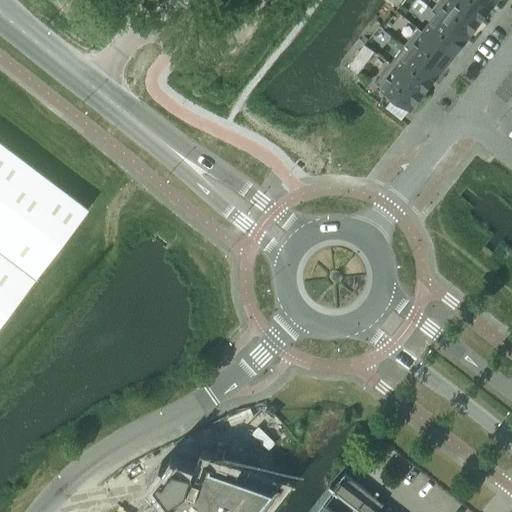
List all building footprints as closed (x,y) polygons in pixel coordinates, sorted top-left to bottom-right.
[(438,0),(431,10),(437,15),(438,14),(466,37),(480,19),(456,0),(438,0)] [(456,0),(480,19),(495,1),(492,0),(456,0)] [(437,15),(423,32),(452,55),(466,37),(438,14),(437,15)] [(418,28),(404,45),(410,49),(409,50),(438,73),(452,55),(423,32),(418,28)] [(374,52),(365,44),(357,54),(367,61),(374,52)] [(404,45),(390,64),(424,91),(438,73),(409,50),(410,49),(404,45)] [(390,64),(375,82),(382,88),(380,91),(390,100),(393,97),(409,109),(424,91),(390,64)] [(0,325),(86,208),(0,142),(0,325)] [(174,460),(161,477),(178,504),(165,511),(164,511),(163,511),(162,511),(264,511),(285,486),(285,484),(206,456),(206,458),(207,459),(203,470),(174,460)] [(363,511),(379,493),(377,492),(373,496),(345,474),(335,486),(331,483),(330,484),(334,488),(315,511),(363,511)]
